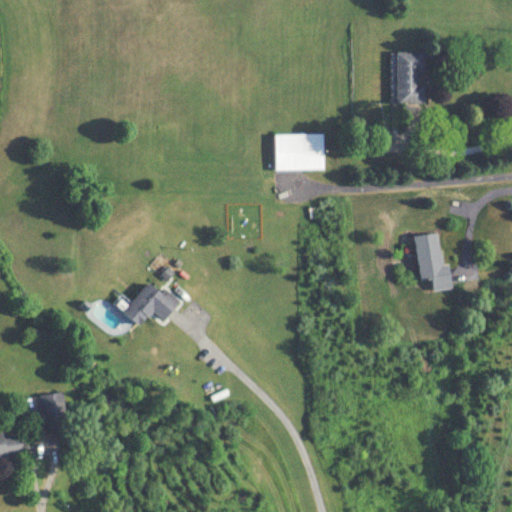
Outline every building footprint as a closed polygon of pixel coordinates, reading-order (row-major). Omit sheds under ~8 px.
[(398,51),(399,102),(426,102),(425,51),(398,51)] [(325,133),(276,133),(276,169),(325,169),(325,133)] [(417,234),(422,282),(432,280),(433,290),(453,288),(451,265),(444,266),(440,232),(417,234)] [(178,301),(146,279),(122,313),(141,326),(151,311),(164,320),(178,301)] [(0,457),(24,455),(21,431),(0,433),(0,457)]
